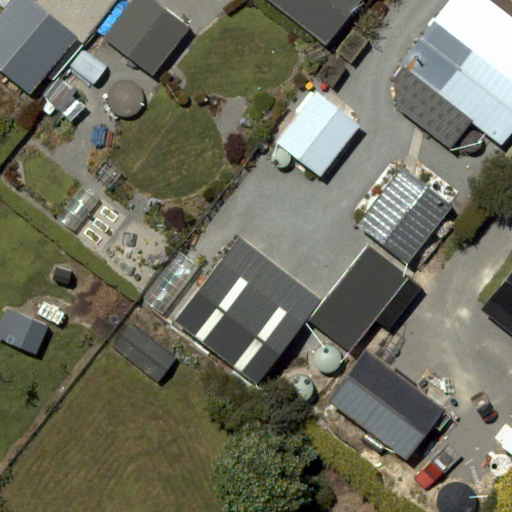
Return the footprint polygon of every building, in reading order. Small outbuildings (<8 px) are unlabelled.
[(74,32),(36,0),(5,0),(0,6),(0,64),(27,87),(74,32)] [(185,19),(162,0),(124,0),(101,28),(146,65),(185,19)] [(260,0),(329,49),(364,0),(260,0)] [(511,16),(491,0),(459,0),(405,70),(508,150),(511,145),(511,16)] [(320,93),(278,151),(321,182),(364,124),(320,93)] [(406,177),(361,234),(409,271),(453,215),(406,177)] [(234,245),(173,324),(261,392),(323,313),(234,245)] [(511,270),(484,310),(511,329),(511,270)] [(374,353),(335,404),(406,457),(445,406),(374,353)] [(502,473),(511,466),(511,409),(476,436),(502,473)]
